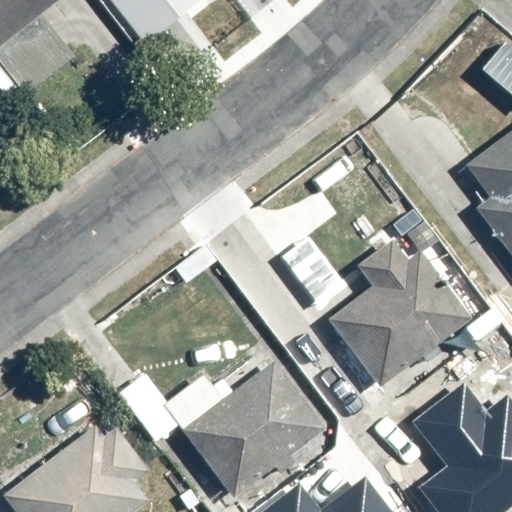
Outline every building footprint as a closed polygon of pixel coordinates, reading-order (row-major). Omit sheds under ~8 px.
[(0,0),(0,76),(14,95),(41,73),(53,88),(105,48),(89,28),(67,0),(0,0)] [(511,120),(459,161),(484,194),(466,207),(511,267),(511,120)] [(410,241),(399,250),(385,231),(341,264),(356,283),(317,313),(372,384),(411,354),(420,366),(440,351),(451,365),(483,341),(463,315),(465,313),(410,241)] [(154,404),(218,482),(196,500),(205,511),(308,511),(271,466),(321,426),(264,356),(217,395),(196,370),(154,404)] [(118,511),(145,489),(131,473),(141,465),(108,427),(98,436),(84,420),(0,494),(0,499),(11,511),(118,511)] [(464,511),(476,503),(433,447),(394,477),(421,511),(464,511)]
